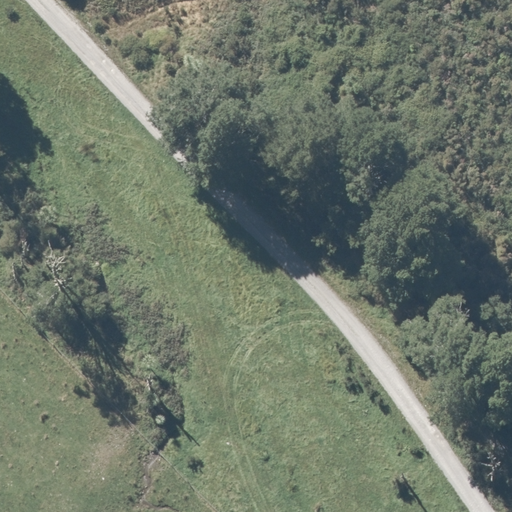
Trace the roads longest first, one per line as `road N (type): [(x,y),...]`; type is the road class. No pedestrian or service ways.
road 1 (track): [(43,0),(295,261),(478,511)]
road 2 (track): [(66,24),(204,0)]
